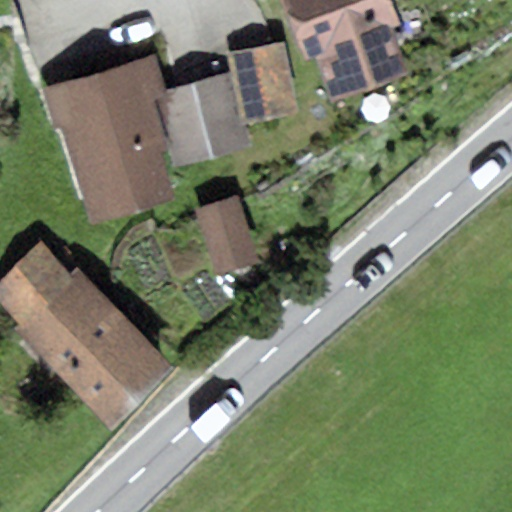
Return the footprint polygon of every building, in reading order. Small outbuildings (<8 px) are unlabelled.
[(390,0),(283,0),(306,59),(316,56),(334,102),(409,75),(392,28),(400,25),(390,0)] [(283,42),(227,53),(230,71),(239,123),(245,121),(297,113),(283,42)] [(165,90),(153,53),(42,87),(55,127),(61,125),(91,223),(172,198),(158,150),(166,148),(151,99),(166,95),(165,90)] [(239,123),(230,71),(165,90),(166,95),(151,99),(166,148),(172,168),(251,146),(245,121),(239,123)] [(256,263),(237,196),(194,208),(213,275),(256,263)] [(175,367),(78,270),(72,275),(39,241),(0,279),(0,308),(19,328),(15,332),(112,429),(175,367)]
